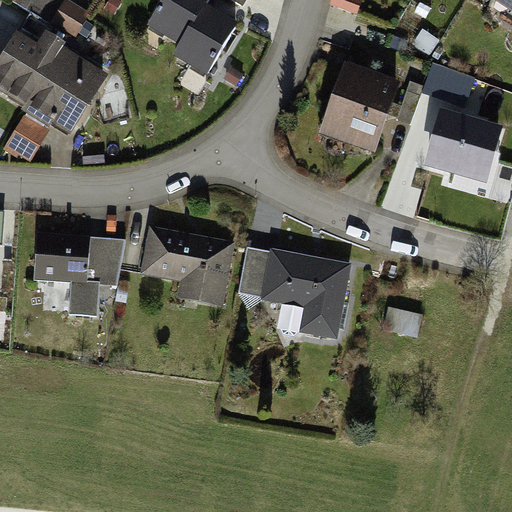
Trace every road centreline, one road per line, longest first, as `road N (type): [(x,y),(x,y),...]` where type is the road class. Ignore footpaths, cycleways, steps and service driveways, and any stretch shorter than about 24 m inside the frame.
road 1 (residential): [(508,265),(397,239),(289,196),(229,154)]
road 2 (track): [(511,252),(443,511)]
road 3 (residential): [(0,187),(116,192),(170,183),(229,154)]
road 4 (residential): [(229,154),(283,79),(312,0)]
